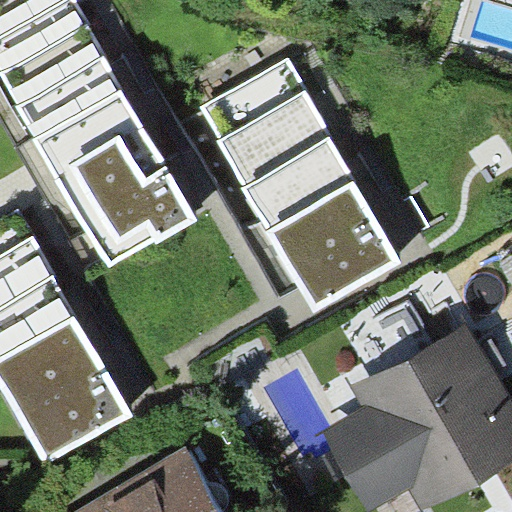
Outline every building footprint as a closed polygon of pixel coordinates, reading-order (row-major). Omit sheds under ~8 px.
[(72,0),(47,0),(0,27),(0,72),(102,265),(193,215),(72,0)] [(399,249),(283,54),(198,104),(314,300),(399,249)] [(14,197),(0,204),(0,382),(45,461),(136,409),(14,197)] [(423,511),(511,459),(511,397),(463,315),(350,382),(364,406),(323,431),(369,508),(406,486),(421,511),(423,511)] [(210,511),(176,456),(83,511),(210,511)]
